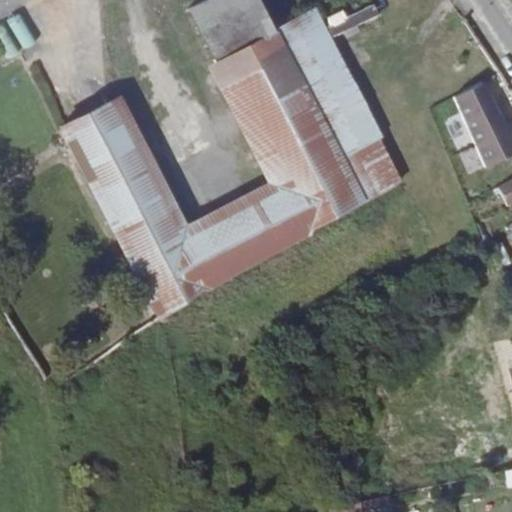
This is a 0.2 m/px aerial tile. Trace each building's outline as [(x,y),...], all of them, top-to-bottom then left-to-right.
[(253,0),(203,0),(187,9),(215,62),(270,32),(266,24),(255,2),(253,0)] [(270,32),(358,205),(394,185),(304,13),(276,29),(270,32)] [(20,18),(9,22),(17,46),(28,42),(20,18)] [(270,32),(276,29),(272,21),(266,24),(270,32)] [(268,185),(295,238),(358,205),(270,32),(215,62),(207,67),(268,185)] [(454,97),(487,169),(511,155),(511,140),(482,84),(454,97)] [(117,99),(59,128),(126,256),(177,230),(182,228),(117,99)] [(506,206),(511,202),(511,179),(497,187),(506,206)] [(206,285),(238,264),(246,258),(295,238),(268,185),(182,228),(177,230),(206,285)] [(126,256),(160,317),(162,316),(186,299),(206,285),(177,230),(126,256)] [(186,299),(162,316),(170,328),(194,311),(186,299)] [(45,375),(53,390),(70,379),(60,363),(45,375)] [(495,479),(494,474),(485,476),(487,484),(492,483),(495,479)] [(389,505),(387,496),(358,503),(360,511),(389,505)] [(359,511),(360,511),(358,503),(328,509),(329,511),(359,511)]
